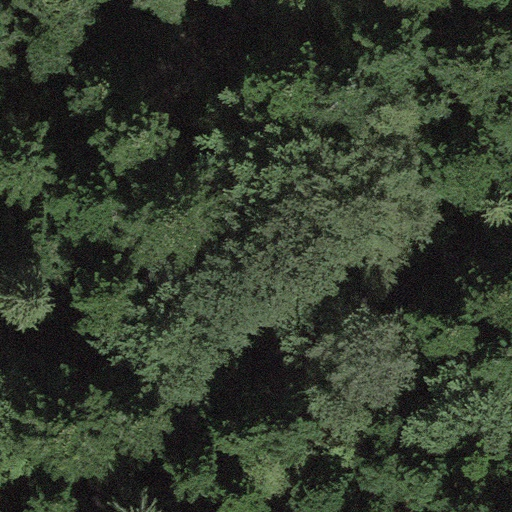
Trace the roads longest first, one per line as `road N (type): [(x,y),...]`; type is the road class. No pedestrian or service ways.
road 1 (unclassified): [(511,245),(315,343),(186,423),(88,511)]
road 2 (track): [(107,0),(0,116)]
